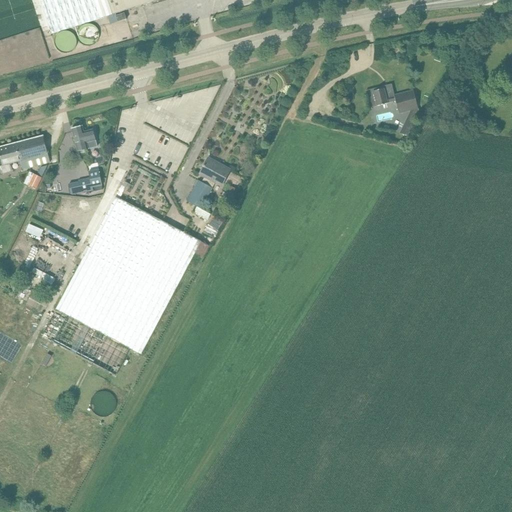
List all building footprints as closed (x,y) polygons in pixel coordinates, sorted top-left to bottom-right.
[(40,0),(48,24),(51,34),(113,14),(158,0),(40,0)] [(116,15),(118,22),(127,19),(125,13),(116,15)] [(55,37),(58,44),(80,37),(78,30),(55,37)] [(85,39),(67,44),(69,51),(94,43),(90,31),(83,33),(85,39)] [(377,106),(387,104),(395,102),(398,114),(418,109),(414,90),(394,95),(394,96),(387,98),(384,88),(373,91),(377,106)] [(405,122),(401,131),(406,133),(410,125),(405,122)] [(71,128),(74,138),(77,151),(88,148),(87,143),(96,140),(93,129),(84,131),(83,125),(71,128)] [(0,147),(0,157),(2,166),(21,161),(23,169),(50,161),(43,136),(0,147)] [(207,160),(203,168),(200,174),(205,176),(202,183),(197,180),(187,201),(202,209),(216,183),(222,186),(231,170),(223,165),(222,167),(207,160)] [(78,180),(79,182),(69,183),(71,195),(81,192),(93,190),(93,187),(102,186),(99,170),(89,171),(90,178),(78,180)] [(33,175),(28,185),(36,189),(41,177),(34,174),(33,175)] [(117,196),(56,309),(140,355),(195,254),(203,258),(210,246),(167,223),(117,196)] [(213,216),(204,233),(214,238),(223,222),(213,216)]
